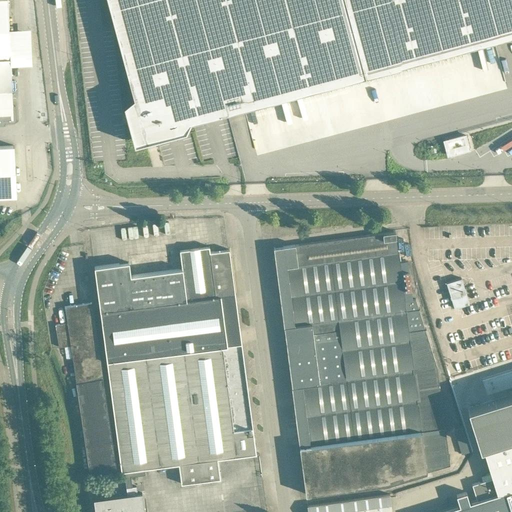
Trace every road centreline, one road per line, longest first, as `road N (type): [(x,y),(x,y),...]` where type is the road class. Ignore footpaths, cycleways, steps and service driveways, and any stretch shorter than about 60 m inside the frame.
road 1 (unclassified): [(285,511),(245,203)]
road 2 (unclassified): [(245,203),(511,194)]
road 3 (unknown): [(511,133),(443,156),(416,157),(410,140),(412,126),(449,108),(511,94)]
